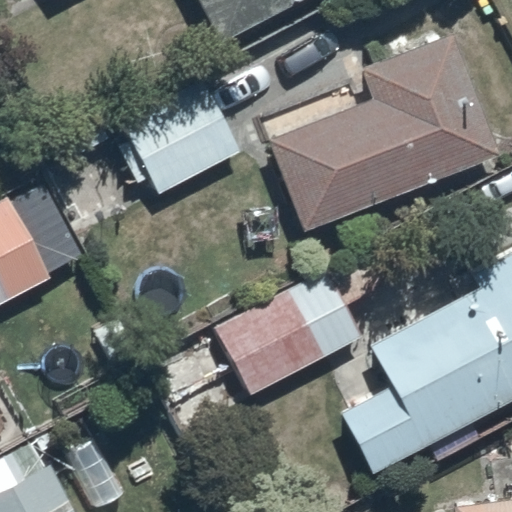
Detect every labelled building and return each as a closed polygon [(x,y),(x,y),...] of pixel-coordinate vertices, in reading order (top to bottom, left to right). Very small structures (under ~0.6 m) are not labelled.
[(187,0),(213,49),(306,0),(187,0)] [(261,149),(295,239),(490,166),(444,45),(355,78),(367,109),(261,149)] [(113,124),(150,198),(230,158),(193,84),(113,124)] [(0,205),(0,304),(43,283),(3,204),(0,205)] [(209,330),(244,399),(353,344),(336,312),(373,293),(354,257),(209,330)] [(384,394),(334,420),(365,481),(511,405),(511,257),(466,282),(474,298),(364,355),(384,394)] [(0,511),(62,511),(44,474),(36,478),(21,448),(0,459),(0,511)]
